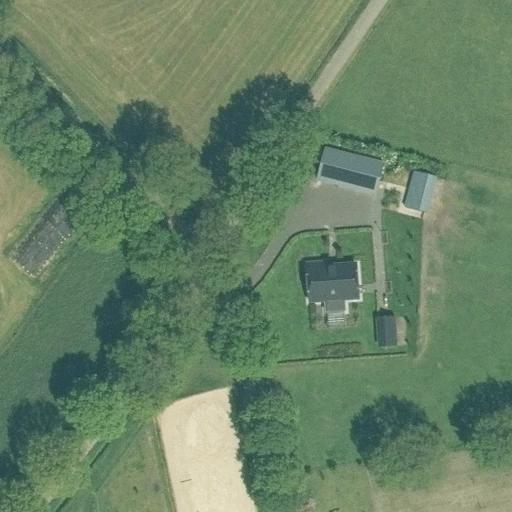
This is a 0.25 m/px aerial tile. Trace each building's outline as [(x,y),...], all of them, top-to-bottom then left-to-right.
[(317,180),(375,195),(383,164),(324,149),(317,180)] [(282,188),(278,205),(292,208),(296,191),(282,188)] [(326,263),(307,265),(310,302),(326,301),(326,313),(344,312),(343,300),(358,299),(356,266),(326,268),(326,263)] [(394,318),(379,319),(380,332),(395,331),(394,318)] [(381,353),(403,353),(403,336),(382,336),(381,353)]
